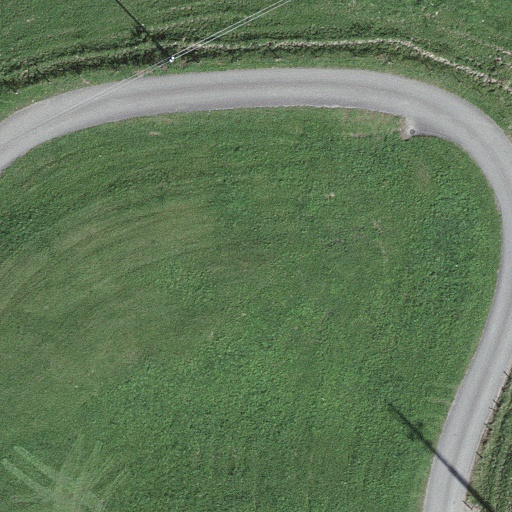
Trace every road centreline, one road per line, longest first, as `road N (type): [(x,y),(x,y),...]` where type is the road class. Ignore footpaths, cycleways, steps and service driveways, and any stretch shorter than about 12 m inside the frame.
road 1 (track): [(0,145),(62,114),(137,97),(333,85),(443,108),(475,128),(511,181)]
road 2 (track): [(511,300),(445,511)]
